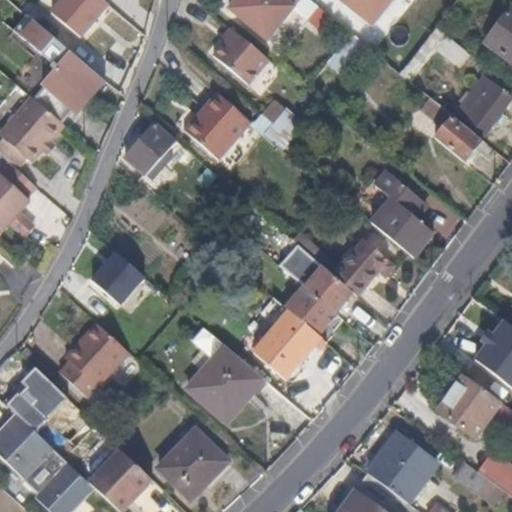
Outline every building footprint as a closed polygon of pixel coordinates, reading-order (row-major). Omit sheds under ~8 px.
[(76,43),(106,10),(95,0),(40,0),(35,6),(76,43)] [(286,19),(262,0),(236,0),(229,9),(241,19),(255,30),(268,42),(275,33),(286,19)] [(289,4),(284,0),(262,0),(286,19),(295,8),(289,4)] [(302,0),(284,0),(289,4),(295,8),(302,0)] [(392,0),(343,0),(353,8),(372,24),(392,0)] [(337,24),(316,6),(308,16),(320,25),(329,33),(332,30),(337,24)] [(511,9),(510,9),(506,15),(485,44),(491,50),(511,64),(511,9)] [(108,80),(70,46),(33,11),(19,26),(39,46),(57,62),(55,66),(58,69),(45,82),(47,83),(76,109),(78,110),(92,95),(100,86),(105,89),(106,85),(108,80)] [(226,43),(234,33),(231,30),(228,35),(223,40),(226,43)] [(270,62),(241,39),(234,33),(226,43),(214,58),(236,75),(249,86),(254,79),(262,71),(267,64),(270,62)] [(76,109),(47,83),(33,100),(46,112),(63,125),(76,109)] [(496,122),(504,111),(510,104),(511,101),(504,95),(497,88),(495,90),(492,93),(487,100),(481,97),(478,103),(474,108),(471,111),(469,114),(471,116),(473,118),(472,122),(469,124),(469,126),(474,129),(485,138),(496,122)] [(235,136),(248,120),(244,117),(235,109),(218,95),(209,107),(197,121),(186,133),(193,139),(206,150),(217,158),(218,155),(225,147),(235,136)] [(42,151),(64,126),(63,125),(46,112),(33,100),(31,98),(11,122),(0,132),(0,135),(3,139),(0,142),(0,155),(8,162),(19,173),(23,168),(26,164),(29,162),(32,163),(42,151)] [(483,141),(455,119),(430,99),(421,111),(444,130),(436,140),(465,164),(476,150),(485,157),(490,150),(482,143),(483,141)] [(280,142),(297,122),(289,116),(284,112),(277,121),(274,123),(272,127),(268,131),(265,135),(277,146),(280,142)] [(166,157),(169,153),(171,153),(173,154),(180,160),(180,162),(188,153),(177,143),(157,126),(146,139),(133,155),(127,161),(127,163),(141,176),(144,177),(146,179),(150,175),(159,165),(166,157)] [(186,175),(193,168),(198,162),(188,153),(180,162),(178,164),(175,167),(172,170),(175,173),(179,180),(181,182),(186,175)] [(26,201),(37,189),(28,180),(19,173),(8,162),(0,172),(0,234),(9,225),(22,236),(31,226),(19,215),(29,204),(26,201)] [(427,230),(416,220),(421,214),(427,206),(419,200),(408,191),(388,174),(384,178),(380,182),(376,187),(380,190),(392,201),(386,207),(377,217),(371,225),(414,261),(419,255),(427,245),(435,235),(427,230)] [(394,269),(389,266),(382,259),(372,251),(366,244),(361,249),(356,256),(349,264),(343,271),(348,276),(356,283),(364,290),(366,289),(370,285),(378,275),(381,277),(383,279),(385,280),(394,269)] [(317,265),(297,248),(293,255),(301,263),(308,268),(312,272),(316,275),(321,268),(317,265)] [(117,255),(93,282),(121,306),(145,278),(117,255)] [(337,268),(324,257),(317,265),(321,268),(323,270),(331,276),(337,268)] [(353,295),(339,283),(331,276),(323,270),(311,284),(306,281),(302,287),(302,288),(306,290),(327,308),(335,315),(353,295)] [(335,315),(327,308),(306,290),(287,312),(302,324),(318,337),(318,340),(337,317),(335,315)] [(308,359),(322,342),(318,340),(318,337),(302,324),(287,312),(277,304),(268,314),(281,324),(266,341),(255,353),(254,355),(286,383),(308,359)] [(114,371),(129,355),(116,343),(97,326),(83,340),(72,351),(77,355),(58,375),(72,389),(85,401),(100,386),(114,371)] [(506,380),(511,372),(511,370),(507,366),(509,362),(511,362),(511,335),(510,334),(508,334),(496,350),(482,369),(471,382),(481,390),(495,401),(503,390),(507,385),(507,383),(506,380)] [(255,353),(266,341),(262,337),(252,350),(255,353)] [(324,351),(327,347),(322,342),(308,359),(313,363),(324,351)] [(247,399),(263,381),(240,360),(223,347),(197,378),(188,390),(186,392),(194,399),(217,417),(226,425),(237,412),(247,399)] [(20,417),(36,434),(68,402),(36,371),(21,386),(26,391),(10,408),(20,417)] [(473,442),(501,405),(495,401),(481,390),(471,382),(464,377),(437,415),(473,442)] [(62,459),(41,439),(36,434),(20,417),(0,438),(0,459),(27,485),(35,477),(49,491),(39,502),(49,511),(74,511),(90,496),(92,498),(98,493),(90,485),(78,474),(71,468),(62,459)] [(214,479),(229,464),(218,453),(197,433),(190,440),(171,460),(160,472),(168,479),(179,490),(192,502),(204,489),(214,479)] [(418,493),(431,473),(438,465),(430,459),(420,452),(412,445),(397,435),(388,448),(376,464),(370,473),(367,475),(387,490),(409,506),(418,493)] [(117,511),(124,511),(153,483),(138,469),(122,453),(90,485),(98,493),(117,511)] [(490,480),(478,472),(464,462),(460,468),(457,473),(455,477),(458,480),(465,484),(480,495),(484,489),(490,480)] [(403,511),(407,509),(409,506),(387,490),(367,475),(354,492),(341,510),(339,511),(403,511)] [(492,509),(505,492),(494,484),(490,480),(484,489),(480,495),(477,498),(478,499),(492,509)]
